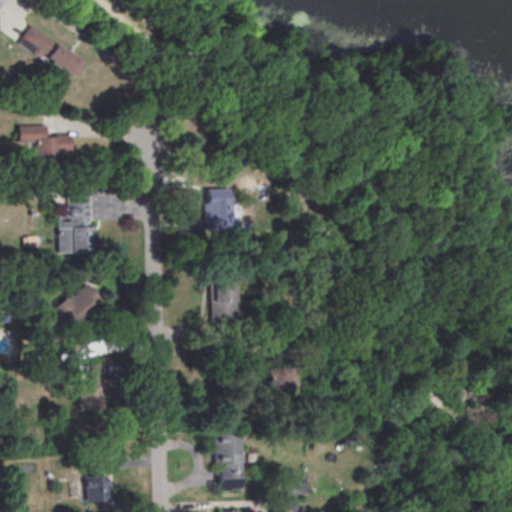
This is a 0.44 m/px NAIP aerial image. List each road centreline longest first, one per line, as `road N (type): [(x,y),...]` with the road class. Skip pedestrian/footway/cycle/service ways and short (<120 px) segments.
road 1 (track): [(511,475),(413,374),(397,234),(387,212),(351,181),(264,144),(181,76)]
road 2 (residential): [(160,511),(151,134)]
